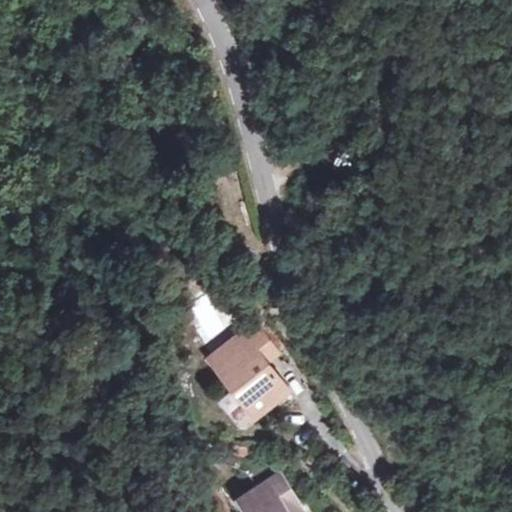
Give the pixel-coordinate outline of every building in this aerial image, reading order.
[(323,125),(309,129),(313,142),(327,138),(323,125)] [(253,360),(257,357),(253,350),(249,352),(253,360)] [(217,370),(221,378),(253,360),(249,352),(217,370)] [(253,360),(269,388),(282,380),(267,352),(257,357),(253,360)] [(253,360),(221,378),(252,436),(285,418),(269,388),(253,360)] [(270,474),(279,488),(298,476),(290,462),(270,474)] [(234,511),(287,511),(289,511),(272,486),(233,510),(234,511)]
